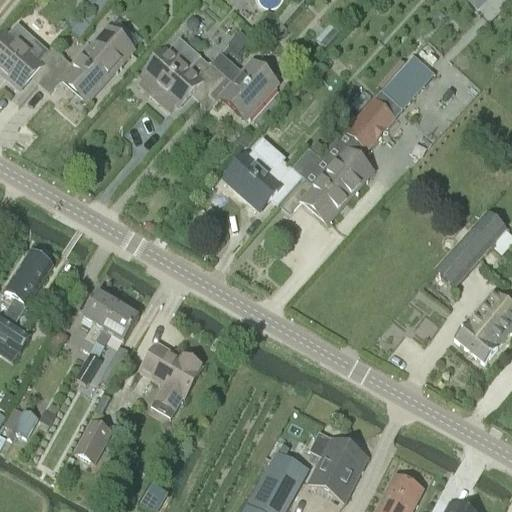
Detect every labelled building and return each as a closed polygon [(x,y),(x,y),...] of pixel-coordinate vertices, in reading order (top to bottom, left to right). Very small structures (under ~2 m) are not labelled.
[(473,0),(482,9),(491,0),(473,0)] [(269,16),(257,29),(273,45),(285,32),(269,16)] [(80,21),(70,33),(80,42),(90,30),(80,21)] [(329,25),(312,45),(322,54),(339,33),(329,25)] [(42,82),(61,62),(50,52),(45,57),(16,30),(0,48),(0,76),(16,91),(32,73),(42,82)] [(72,71),(61,62),(42,82),(53,92),(62,82),(86,104),(128,56),(104,35),(72,71)] [(235,55),(246,43),(238,36),(227,48),(235,55)] [(144,81),(175,108),(190,91),(200,100),(230,68),(219,58),(209,69),(179,42),(144,81)] [(410,59),(399,71),(422,91),(432,79),(410,59)] [(240,77),(230,68),(200,100),(211,110),(221,100),(245,121),(272,91),(248,69),(240,77)] [(388,83),(377,96),(382,99),(400,116),(411,103),(388,83)] [(394,123),(373,105),(343,137),(364,156),(394,123)] [(243,138),(233,148),(239,153),(249,143),(243,138)] [(312,193),(300,183),(282,204),(293,214),(302,203),(326,225),(371,175),(347,153),(312,193)] [(306,153),(289,173),(300,183),(318,163),(306,153)] [(282,204),(300,183),(289,173),(276,188),(247,162),(226,186),(256,212),(271,194),(282,204)] [(455,293),(508,238),(488,219),(437,275),(455,293)] [(3,296),(14,304),(2,322),(0,320),(0,346),(19,358),(30,341),(12,329),(49,270),(27,257),(3,296)] [(511,332),(511,311),(493,296),(453,345),(482,369),(508,337),(507,337),(511,332)] [(79,323),(90,330),(78,352),(87,357),(115,310),(94,298),(79,323)] [(136,322),(115,310),(87,357),(96,362),(108,341),(121,348),(136,322)] [(182,402),(201,370),(188,362),(186,365),(154,347),(138,375),(162,390),(154,403),(173,414),(180,401),(182,402)] [(119,351),(100,384),(111,391),(131,358),(119,351)] [(71,415),(83,420),(92,400),(81,395),(71,415)] [(100,406),(95,416),(101,419),(106,410),(100,406)] [(45,414),(39,425),(49,430),(55,419),(45,414)] [(10,436),(25,444),(36,426),(21,417),(10,436)] [(94,468),(110,437),(90,426),(74,457),(94,468)] [(329,445),(319,439),(309,457),(320,463),(307,487),(344,506),(366,463),(330,444),(329,445)] [(276,458),(251,508),(248,511),(289,511),(308,474),(276,458)] [(412,511),(421,495),(394,482),(378,511),(412,511)] [(157,511),(166,497),(149,488),(141,503),(156,511),(157,511)]
